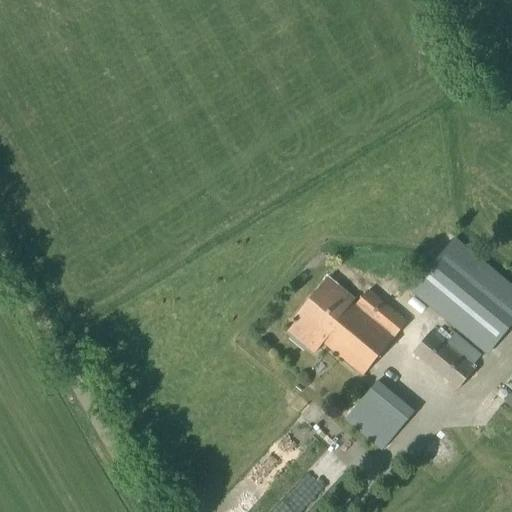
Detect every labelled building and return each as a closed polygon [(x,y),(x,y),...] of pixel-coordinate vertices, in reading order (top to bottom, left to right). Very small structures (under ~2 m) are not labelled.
[(488,354),(511,324),(511,288),(453,240),(411,292),(488,354)] [(357,303),(328,279),(294,322),(295,323),(287,333),(314,355),(323,345),(362,377),(408,323),(368,290),(357,303)] [(458,391),(475,369),(449,345),(453,339),(436,325),(412,354),(458,391)] [(381,453),(415,412),(378,381),(343,421),(381,453)] [(240,511),(228,501),(218,511),(240,511)]
